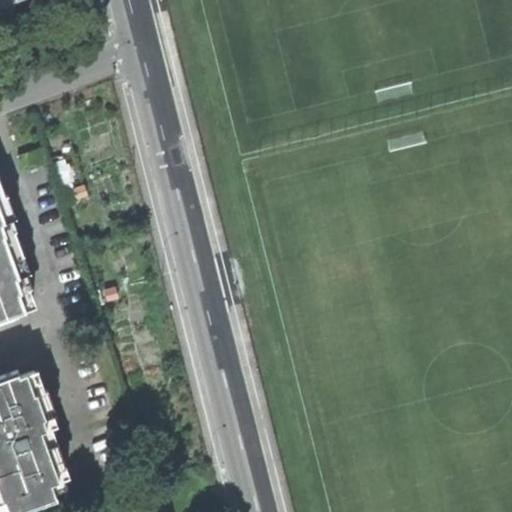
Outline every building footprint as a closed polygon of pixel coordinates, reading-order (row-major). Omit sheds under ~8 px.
[(43,147),(17,156),(22,170),(47,162),(43,147)] [(77,202),(93,197),(89,184),(73,189),(77,202)] [(0,318),(31,306),(5,234),(12,231),(0,195),(0,318)] [(110,306),(127,301),(123,288),(107,293),(110,306)] [(0,496),(5,511),(7,511),(55,494),(51,481),(63,477),(46,428),(53,425),(34,370),(19,376),(18,372),(0,378),(0,496)]
